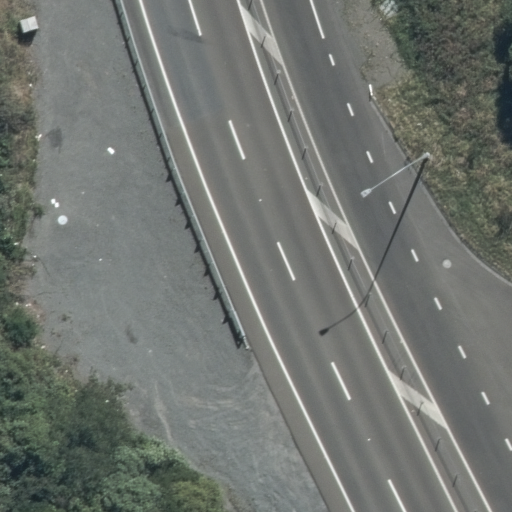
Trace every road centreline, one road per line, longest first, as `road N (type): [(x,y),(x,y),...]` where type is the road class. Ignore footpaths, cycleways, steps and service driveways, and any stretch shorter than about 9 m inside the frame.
road 1 (trunk): [(405,511),(328,353),(187,0)]
road 2 (trunk): [(291,0),(364,197),(450,381)]
road 3 (trunk): [(450,381),(511,502)]
